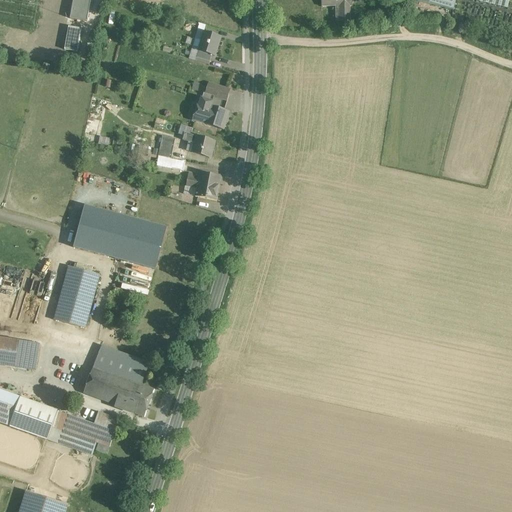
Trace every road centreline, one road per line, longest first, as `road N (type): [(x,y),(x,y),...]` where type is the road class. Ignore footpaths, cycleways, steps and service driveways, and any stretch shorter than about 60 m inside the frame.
road 1 (tertiary): [(148,511),(251,161),(258,0)]
road 2 (track): [(511,61),(456,36),(259,40)]
